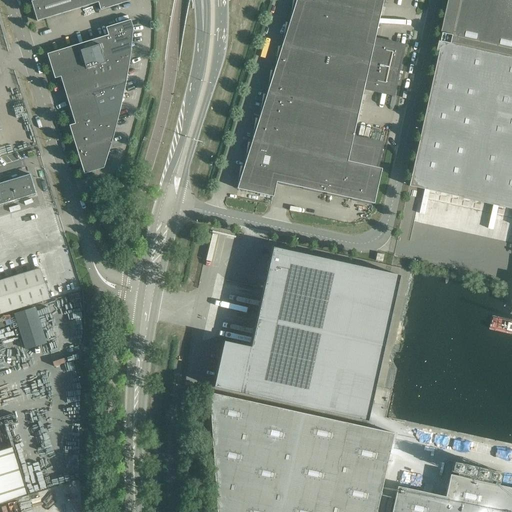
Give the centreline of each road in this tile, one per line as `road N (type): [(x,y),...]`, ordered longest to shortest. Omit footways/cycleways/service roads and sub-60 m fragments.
road 1 (unclassified): [(176,204),(351,243),(375,239),(387,224),(436,0)]
road 2 (unclassified): [(91,257),(12,0)]
road 3 (secondary): [(176,204),(217,65),(220,0)]
road 4 (secondary): [(203,32),(160,201)]
road 5 (secondary): [(133,471),(153,300)]
road 6 (secondary): [(138,304),(128,416),(133,471)]
